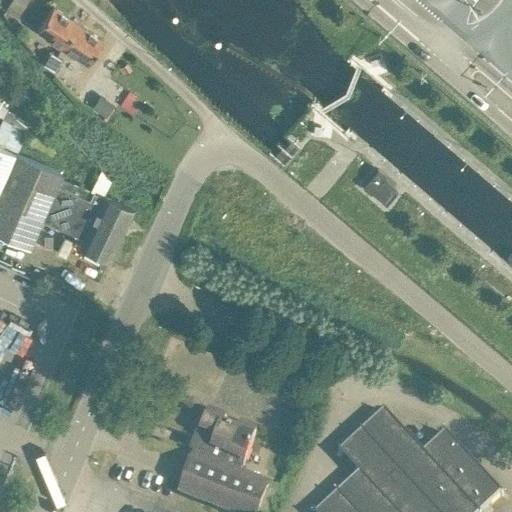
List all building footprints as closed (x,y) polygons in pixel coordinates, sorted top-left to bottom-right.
[(9,0),(5,6),(17,14),(26,0),(9,0)] [(62,46),(78,22),(53,5),(37,28),(62,46)] [(78,22),(62,46),(87,63),(103,39),(78,22)] [(41,60),(56,70),(63,59),(49,49),(41,60)] [(127,61),(118,67),(123,75),(132,69),(127,61)] [(61,171),(16,151),(35,105),(11,95),(0,119),(0,232),(28,245),(40,219),(83,238),(80,245),(91,250),(109,258),(132,207),(103,194),(103,195),(59,175),(61,171)] [(394,187),(397,183),(378,168),(363,185),(372,192),(373,191),(387,204),(398,191),(394,187)] [(267,511),(277,489),(271,486),(240,474),(258,431),(241,424),(238,432),(223,426),(226,418),(210,411),(198,440),(195,439),(189,453),(195,455),(179,494),(224,511),(267,511)] [(486,511),(504,496),(458,448),(445,433),(423,454),(383,411),(338,453),(358,474),(316,511),(486,511)]
